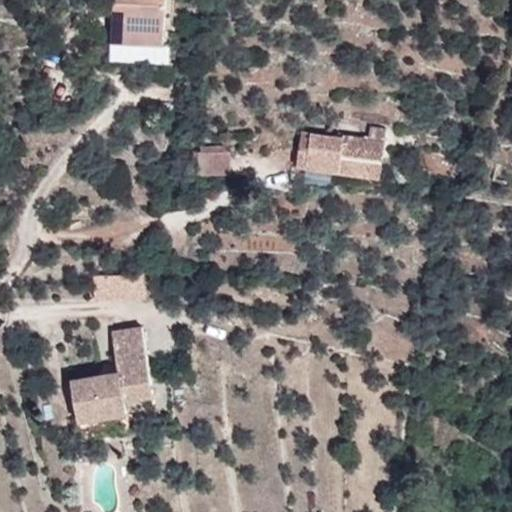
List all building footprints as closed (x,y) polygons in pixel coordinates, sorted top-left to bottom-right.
[(165,44),(166,0),(114,0),(114,18),(130,19),(129,43),(165,44)] [(129,43),(130,19),(114,18),(113,42),(129,43)] [(381,178),(387,129),(371,127),(369,138),(345,135),(345,138),(302,133),(298,160),(309,161),(308,169),(306,182),(331,185),(333,172),(381,178)] [(231,173),(231,151),(228,151),(228,145),(202,146),(202,152),(199,152),(200,173),(231,173)] [(308,169),(309,161),(298,160),(298,168),(308,169)] [(145,298),(144,274),(109,275),(111,299),(145,298)] [(111,299),(109,275),(94,275),(96,300),(111,299)] [(155,395),(143,327),(114,332),(120,371),(73,380),(80,420),(128,412),(126,400),(155,395)]
